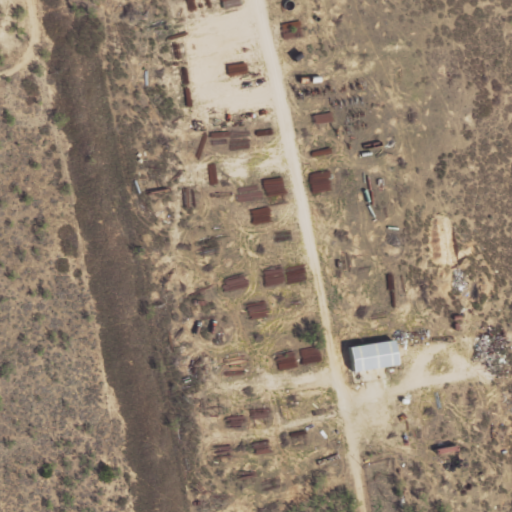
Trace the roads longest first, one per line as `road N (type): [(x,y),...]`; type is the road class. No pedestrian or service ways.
road 1 (residential): [(356,511),(226,0)]
road 2 (residential): [(149,511),(103,222),(103,0)]
